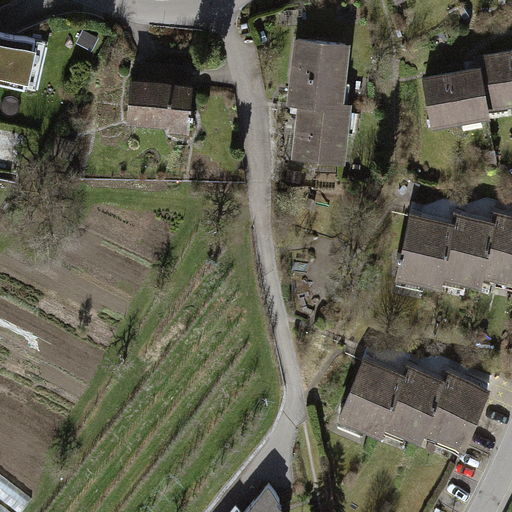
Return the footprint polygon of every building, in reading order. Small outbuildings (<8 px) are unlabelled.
[(49,42),(0,31),(0,93),(2,84),(38,92),(49,42)] [(358,45),(302,41),(297,107),(305,107),(353,112),(358,45)] [(511,55),(485,60),(487,71),(494,112),(511,108),(511,55)] [(487,71),(426,80),(434,134),(495,125),(494,112),(487,71)] [(200,86),(136,81),(131,131),(196,136),(200,86)] [(356,168),(361,112),(353,112),(305,107),(299,163),(356,168)] [(415,214),(403,282),(451,291),(453,281),(463,223),(415,214)] [(511,217),(504,216),(502,224),(490,282),(511,286),(511,217)] [(502,224),(463,217),(463,223),(453,281),(488,291),(490,282),(502,224)] [(414,380),(369,364),(345,429),(390,445),(393,434),(414,380)] [(393,434),(430,448),(434,438),(454,386),(417,372),(414,380),(393,434)] [(477,454),(501,391),(458,375),(454,386),(434,438),(477,454)] [(0,478),(0,511),(22,511),(30,503),(0,478)] [(285,501),(267,481),(240,511),(281,511),(278,507),(285,501)]
